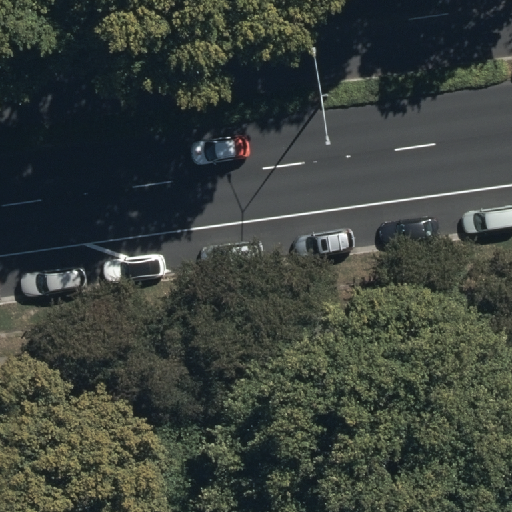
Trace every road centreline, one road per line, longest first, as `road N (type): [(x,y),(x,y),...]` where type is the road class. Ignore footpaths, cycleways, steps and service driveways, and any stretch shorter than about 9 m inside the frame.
road 1 (primary): [(0,79),(511,5)]
road 2 (primary): [(511,133),(0,206)]
